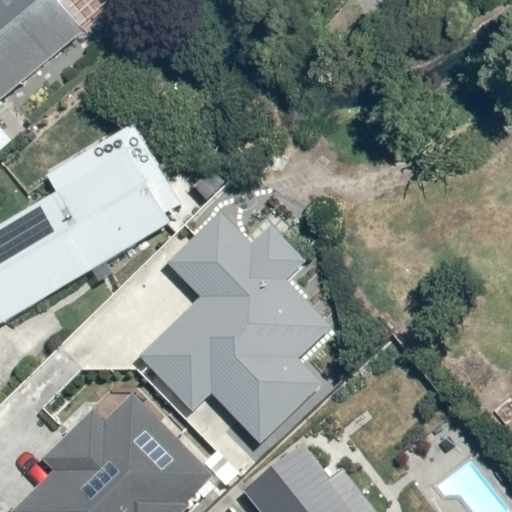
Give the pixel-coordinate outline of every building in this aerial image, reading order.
[(0,0),(0,105),(88,33),(60,0),(0,0)] [(0,229),(0,325),(1,327),(176,224),(172,213),(187,205),(139,128),(50,178),(60,193),(0,229)] [(254,245),(221,211),(170,261),(203,295),(142,357),(198,414),(215,398),(264,446),(330,385),(303,361),(339,327),(292,279),(310,263),(275,228),(254,245)] [(20,511),(183,511),(217,479),(138,396),(112,422),(96,412),(49,461),(63,472),(20,511)] [(381,511),(351,473),(338,483),(310,445),(246,491),(262,511),(381,511)]
